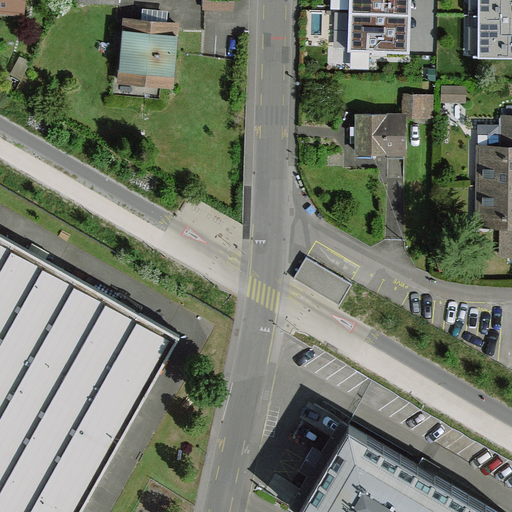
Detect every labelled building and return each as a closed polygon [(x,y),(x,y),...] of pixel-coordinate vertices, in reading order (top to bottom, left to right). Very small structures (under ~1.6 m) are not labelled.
[(0,0),(0,10),(26,13),(26,0),(0,0)] [(204,0),(204,11),(235,13),(235,0),(204,0)] [(411,0),(350,0),(350,14),(411,16),(411,0)] [(511,0),(479,0),(479,16),(511,16),(511,0)] [(411,16),(350,14),(348,52),(409,54),(411,16)] [(178,19),(121,16),(116,84),(173,88),(178,19)] [(511,16),(479,16),(479,59),(511,59),(511,16)] [(465,88),(443,88),(443,101),(465,101),(465,88)] [(432,97),(406,97),(405,116),(432,117),(432,97)] [(403,118),(359,118),(359,155),(403,154),(403,118)] [(511,227),(511,150),(504,151),(499,151),(499,126),(480,126),(480,228),(502,228),(511,227)] [(511,227),(502,228),(502,255),(511,255),(511,227)] [(75,511),(177,332),(0,232),(0,511),(75,511)] [(328,298),(340,306),(353,285),(307,258),(295,279),(328,298)] [(501,511),(356,426),(306,509),(311,511),(501,511)]
